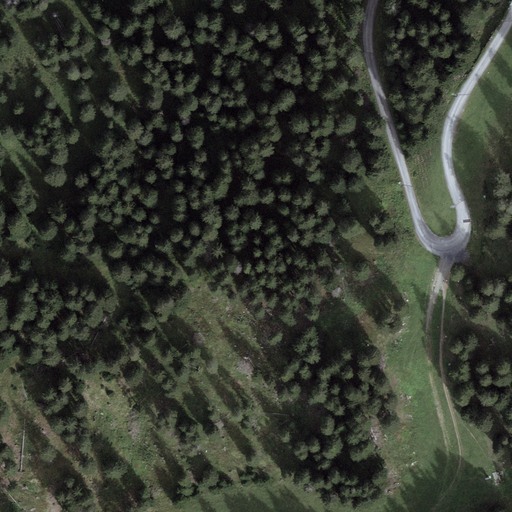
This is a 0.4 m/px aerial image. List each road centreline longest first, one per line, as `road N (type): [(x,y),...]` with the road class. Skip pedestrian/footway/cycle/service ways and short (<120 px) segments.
road 1 (track): [(511,10),(446,131),(466,226),(464,236),(440,247)]
road 2 (track): [(440,247),(424,234),(411,199),(374,62),(372,0)]
